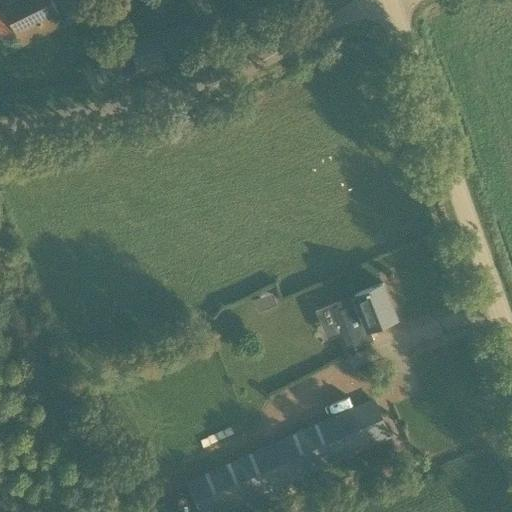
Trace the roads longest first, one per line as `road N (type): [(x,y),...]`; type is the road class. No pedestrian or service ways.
road 1 (unclassified): [(0,132),(176,96),(377,6)]
road 2 (unclassified): [(511,373),(377,6)]
